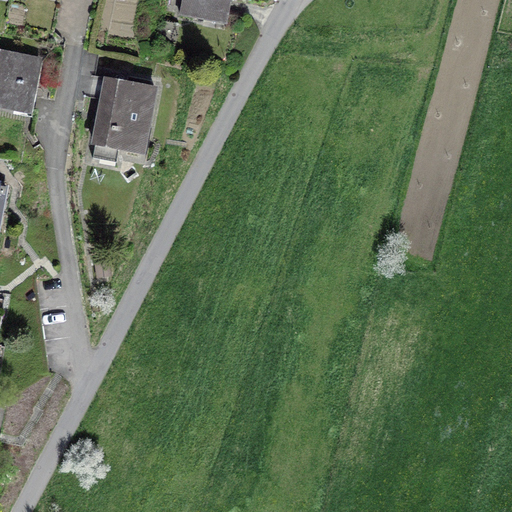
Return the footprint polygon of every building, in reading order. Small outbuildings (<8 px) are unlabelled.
[(49,0),(29,0),(27,10),(56,16),(59,2),(49,0)] [(203,19),(204,13),(227,17),(230,0),(182,0),(180,14),(203,19)] [(24,24),(53,30),(56,16),(27,10),(24,24)] [(0,103),(29,109),(39,61),(0,53),(0,103)] [(139,154),(144,127),(142,126),(150,87),(109,79),(103,109),(101,108),(94,145),(139,154)]
